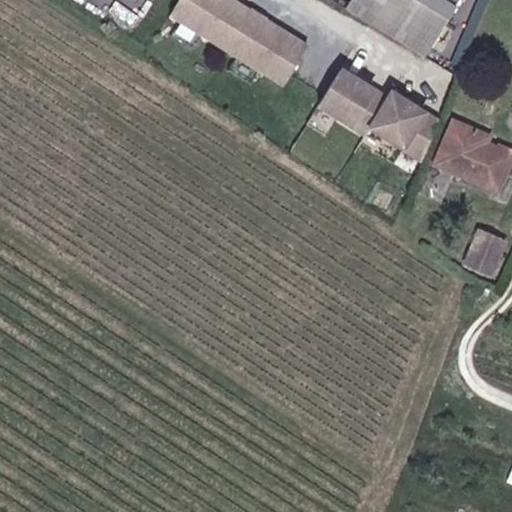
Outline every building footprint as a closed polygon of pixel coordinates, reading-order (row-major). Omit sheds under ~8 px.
[(230,0),(169,0),(161,14),(275,85),(301,44),(230,0)] [(357,0),(350,13),(426,60),(463,0),(357,0)] [(334,68),(312,102),(360,132),(382,97),(334,68)] [(387,91),(365,125),(416,157),(433,120),(387,91)] [(449,125),(432,168),(493,194),(509,155),(474,141),(477,136),(449,125)]
